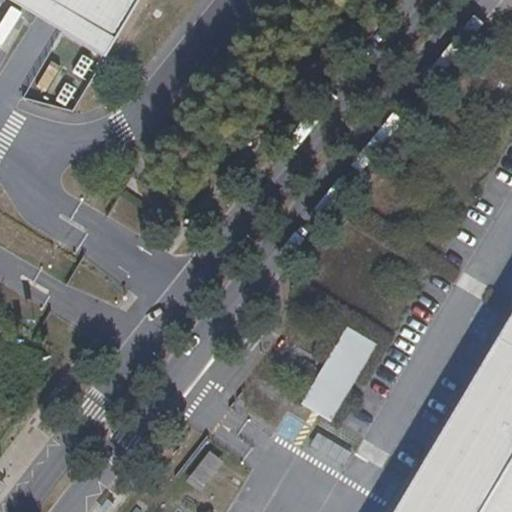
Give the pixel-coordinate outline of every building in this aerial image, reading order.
[(40,0),(98,34),(88,51),(92,54),(124,0),(40,0)] [(508,351),(511,344),(511,285),(446,396),(377,511),(386,511),(489,339),(508,351)] [(346,327),(301,406),(331,423),(376,345),(346,327)] [(511,511),(511,344),(508,351),(489,339),(386,511),(511,511)] [(320,434),(312,444),(339,465),(347,455),(320,434)] [(185,482),(200,493),(223,462),(208,451),(185,482)]
